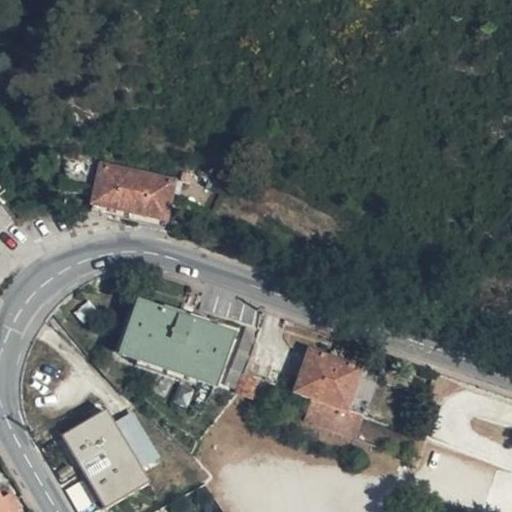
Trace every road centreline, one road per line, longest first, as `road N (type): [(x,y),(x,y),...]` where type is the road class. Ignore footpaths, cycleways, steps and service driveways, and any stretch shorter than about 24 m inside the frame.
road 1 (tertiary): [(0,353),(15,317),(46,279),(75,263),(141,249),(511,372)]
road 2 (tertiary): [(60,511),(7,416),(0,374)]
